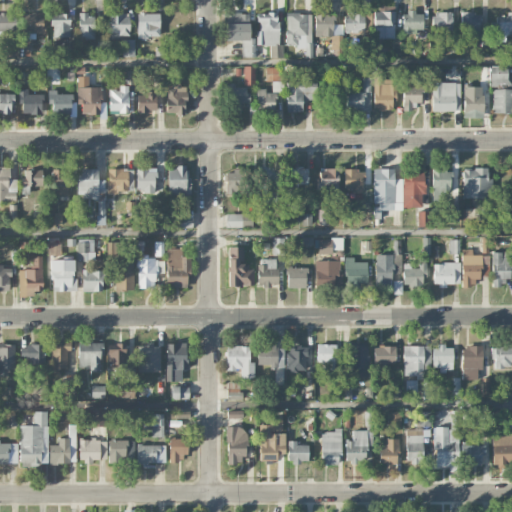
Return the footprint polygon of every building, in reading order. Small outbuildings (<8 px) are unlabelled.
[(369,32),(370,12),(344,11),(344,31),(369,32)] [(374,11),(373,38),(394,39),(394,12),(374,11)] [(496,16),(496,34),(511,34),(511,11),(507,11),(506,16),(496,16)] [(0,12),(0,31),(16,32),(16,13),(0,12)] [(278,45),(278,13),(257,12),(257,45),(278,45)] [(402,32),(422,32),(422,12),(402,12),(402,32)] [(452,30),(452,12),(432,12),(432,30),(452,30)] [(480,35),(479,12),(460,13),(461,36),(480,35)] [(24,35),(42,34),(41,13),(23,13),(24,35)] [(52,37),(70,37),(69,13),(51,13),(52,37)] [(79,39),(94,39),(94,13),(78,13),(79,39)] [(129,36),(129,13),(108,14),(109,37),(129,36)] [(137,38),(160,37),(159,13),(137,13),(137,38)] [(249,38),(248,13),(223,13),(224,41),(241,40),(242,57),(254,56),(254,38),(249,38)] [(310,13),(286,13),(286,47),(310,47),(310,13)] [(333,13),(314,13),(315,36),(334,35),(333,13)] [(331,35),(332,54),(342,54),(342,35),(331,35)] [(134,39),(122,40),(123,56),(134,56),(134,39)] [(255,66),(243,66),(243,85),(255,85),(255,66)] [(491,66),(491,113),(511,113),(511,66),(491,66)] [(282,80),(282,67),(265,67),(266,80),(282,80)] [(89,76),(76,76),(77,104),(81,104),(81,114),(101,114),(100,87),(89,87),(89,76)] [(345,111),(370,111),(370,77),(362,77),(362,90),(345,90),(345,111)] [(392,110),(391,101),(396,101),(395,78),(372,79),(373,110),(392,110)] [(285,80),(286,112),(302,112),(302,100),(317,99),(317,80),(285,80)] [(431,111),(459,111),(460,83),(432,82),(431,111)] [(108,90),(109,112),(129,112),(128,85),(119,85),(119,89),(108,90)] [(166,86),(167,114),(186,113),(185,85),(166,86)] [(248,103),(248,86),(227,85),(227,108),(240,108),(240,103),(248,103)] [(483,86),(463,86),(462,117),(482,118),(483,86)] [(411,111),(412,104),(420,104),(421,87),(402,87),(402,111),(411,111)] [(42,94),(28,94),(28,88),(21,88),(21,114),(42,114),(42,94)] [(256,88),(256,111),(273,112),(274,93),(265,93),(265,88),(256,88)] [(71,94),(56,94),(56,90),(48,89),(48,104),(52,104),(52,114),(71,114),(71,94)] [(156,111),(156,91),(136,91),(136,112),(156,111)] [(12,93),(0,93),(0,113),(12,114),(12,93)] [(168,166),(167,195),(188,195),(188,166),(168,166)] [(0,167),(0,201),(16,201),(16,179),(9,179),(9,168),(0,167)] [(307,167),(286,167),(285,190),(297,190),(297,184),(307,184),(307,167)] [(155,168),(136,168),(136,192),(156,191),(155,168)] [(334,168),(318,168),(317,191),(337,192),(338,177),(333,177),(334,168)] [(402,210),(401,178),(394,179),(394,168),(373,169),(374,211),(402,210)] [(462,197),(489,198),(490,177),(487,177),(487,168),(462,168),(462,197)] [(30,193),(30,186),(42,186),(41,169),(23,170),(23,194),(30,193)] [(52,197),(67,197),(67,188),(71,187),(70,169),(51,170),(52,197)] [(104,180),(98,180),(97,169),(77,170),(78,198),(105,197),(104,180)] [(133,169),(107,169),(107,192),(133,192),(133,169)] [(258,201),(276,202),(276,173),(268,173),(268,169),(259,169),(258,201)] [(344,192),(364,192),(363,169),(343,170),(344,192)] [(402,207),(421,207),(421,194),(424,194),(424,169),(402,169),(402,207)] [(450,192),(449,169),(431,169),(432,200),(441,200),(441,193),(450,192)] [(226,170),(225,192),(245,193),(246,170),(226,170)] [(98,225),(105,224),(104,201),(97,201),(98,225)] [(449,222),(458,221),(457,203),(448,204),(449,222)] [(318,225),(331,225),(331,209),(318,209),(318,225)] [(428,211),(417,211),(417,227),(429,227),(428,211)] [(226,227),(252,227),(252,213),(225,214),(226,227)] [(311,213),(302,214),(302,223),(311,223),(311,213)] [(192,227),(192,217),(178,217),(178,227),(192,227)] [(283,255),(283,238),(273,238),(273,255),(283,255)] [(342,249),(342,238),(318,238),(318,254),(332,254),(332,250),(342,249)] [(94,261),(94,241),(76,241),(77,261),(94,261)] [(49,254),(59,255),(60,243),(50,242),(49,254)] [(107,257),(121,258),(121,242),(107,242),(107,257)] [(242,246),(227,247),(228,286),(253,286),(253,266),(243,266),(242,246)] [(188,256),(181,256),(181,249),(166,248),(166,287),(188,287),(188,256)] [(471,249),(461,249),(461,286),(479,286),(479,254),(471,254),(471,249)] [(500,286),(500,280),(510,280),(509,251),(491,251),(492,287),(500,286)] [(375,286),(393,286),(392,254),(374,255),(375,286)] [(19,296),(35,296),(35,291),(42,291),(42,256),(33,256),(33,269),(18,269),(19,296)] [(366,262),(353,262),(353,257),(344,257),(345,284),(367,283),(366,262)] [(136,258),(137,288),(156,288),(156,258),(136,258)] [(73,259),(51,260),(51,291),(74,290),(73,259)] [(258,259),(258,287),(277,286),(276,259),(258,259)] [(315,284),(339,283),(339,260),(314,261),(315,284)] [(133,262),(114,261),(114,289),(133,290),(133,262)] [(402,266),(403,286),(424,286),(424,262),(417,262),(418,265),(402,266)] [(433,285),(460,285),(459,263),(433,263),(433,285)] [(10,266),(0,266),(0,291),(10,291),(10,266)] [(286,287),(305,288),(306,268),(287,267),(286,287)] [(104,270),(81,269),(81,291),(103,291),(104,270)] [(78,367),(88,367),(89,371),(102,371),(101,341),(78,341),(78,367)] [(51,369),(70,368),(70,342),(50,342),(51,369)] [(15,344),(0,343),(0,373),(14,374),(15,344)] [(108,343),(109,373),(125,372),(125,343),(108,343)] [(166,381),(182,381),(181,369),(186,369),(186,343),(165,343),(166,381)] [(257,343),(257,366),(283,367),(284,348),(275,348),(275,343),(257,343)] [(357,368),(358,377),(368,376),(367,343),(342,344),(342,368),(357,368)] [(20,345),(21,363),(44,362),(44,344),(20,345)] [(159,372),(160,345),(138,344),(137,371),(159,372)] [(325,369),(336,370),(336,344),(316,344),(316,363),(325,363),(325,369)] [(511,362),(511,344),(494,345),(494,368),(510,368),(510,362),(511,362)] [(249,362),(249,346),(227,345),(226,370),(240,370),(240,378),(254,378),(254,362),(249,362)] [(287,370),(306,370),(306,345),(286,345),(287,370)] [(395,345),(373,346),(374,363),(395,363),(395,345)] [(429,345),(403,346),(403,377),(423,377),(423,389),(429,388),(429,345)] [(481,345),(462,345),(462,380),(477,380),(477,370),(481,370),(481,345)] [(452,346),(432,346),(432,370),(452,369),(452,346)] [(76,374),(62,374),(62,386),(75,386),(76,374)] [(482,396),(489,396),(488,378),(481,378),(482,396)] [(406,391),(416,392),(417,380),(407,380),(406,391)] [(227,397),(237,397),(237,385),(227,385),(227,397)] [(170,399),(188,400),(189,386),(171,386),(170,399)] [(106,410),(88,410),(88,426),(106,426),(106,410)] [(242,419),(242,411),(227,410),(227,418),(242,419)] [(47,411),(33,412),(33,425),(19,426),(20,464),(48,464),(47,411)] [(189,411),(174,411),(174,419),(190,418),(189,411)] [(388,412),(388,426),(401,426),(400,411),(388,412)] [(430,411),(416,411),(417,426),(430,426),(430,411)] [(163,438),(164,414),(151,413),(150,437),(163,438)] [(282,418),(267,417),(267,425),(259,425),(259,462),(276,462),(276,454),(285,454),(285,432),(282,432),(282,418)] [(75,463),(76,425),(69,424),(68,438),(58,438),(57,445),(49,444),(48,463),(75,463)] [(435,467),(457,467),(457,441),(454,441),(453,427),(434,428),(435,440),(435,467)] [(226,463),(245,464),(246,428),(227,428),(226,463)] [(321,464),(340,465),(341,428),(333,428),(333,432),(321,432),(321,464)] [(345,440),(345,462),(368,462),(367,430),(352,430),(352,440),(345,440)] [(406,434),(405,463),(421,464),(421,434),(406,434)] [(511,442),(511,443),(511,435),(491,435),(492,465),(511,463),(511,442)] [(169,461),(186,461),(186,438),(169,438),(169,461)] [(396,438),(379,439),(379,468),(397,467),(396,438)] [(79,440),(79,461),(104,460),(103,439),(79,440)] [(109,462),(134,462),(134,440),(109,440),(109,462)] [(308,445),(296,445),(296,441),(287,440),(287,462),(307,462),(308,445)] [(17,441),(0,441),(0,463),(17,463),(17,441)] [(137,463),(165,463),(165,444),(136,445),(137,463)] [(483,465),(483,445),(464,445),(464,465),(483,465)]
